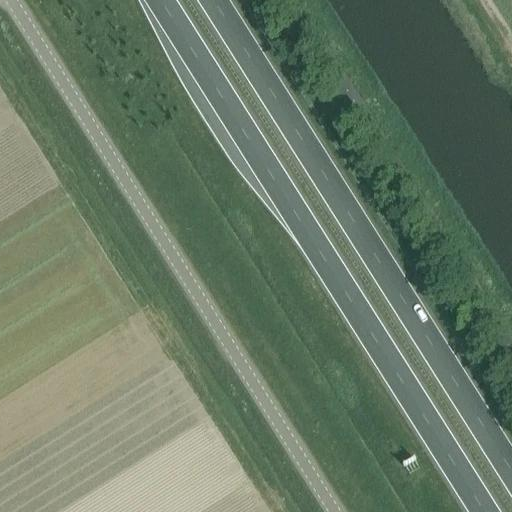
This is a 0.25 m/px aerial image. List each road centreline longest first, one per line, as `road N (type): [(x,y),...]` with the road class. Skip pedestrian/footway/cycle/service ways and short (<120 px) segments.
road 1 (trunk): [(159,0),(484,511)]
road 2 (unclassified): [(334,511),(10,0)]
road 3 (trunk): [(511,472),(212,0)]
